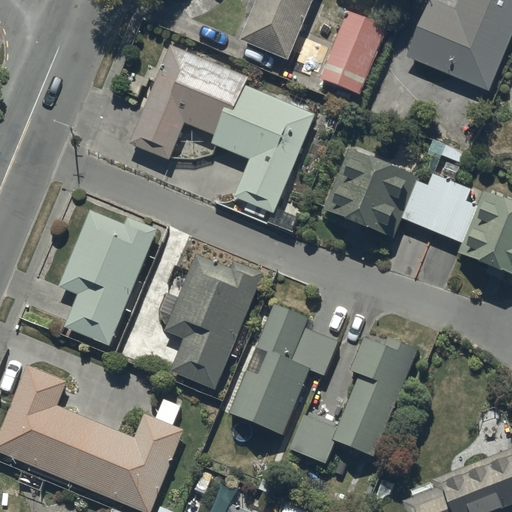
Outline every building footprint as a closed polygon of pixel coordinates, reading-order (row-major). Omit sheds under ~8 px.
[(258,0),(241,44),(290,64),(315,0),(258,0)] [(511,35),(511,0),(436,0),(434,5),(430,3),(408,60),(490,93),(511,35)] [(347,17),(321,83),(360,99),(385,33),(347,17)] [(186,128),(214,140),(210,148),(248,164),(233,200),(247,206),(244,213),(263,222),(266,215),(273,218),(316,119),(306,115),(309,107),(290,99),(286,107),(244,89),(247,82),(171,49),(129,147),(170,164),(186,128)] [(473,99),(427,82),(420,100),(438,106),(430,127),(459,138),(473,99)] [(324,209),(393,237),(418,177),(348,149),(324,209)] [(462,244),(478,205),(466,201),(471,189),(432,174),(428,185),(417,181),(401,220),(462,244)] [(511,201),(485,190),(460,253),(511,273),(511,201)] [(80,297),(67,328),(111,346),(116,334),(160,230),(129,218),(126,226),(92,212),(60,288),(80,297)] [(217,390),(263,274),(234,263),(231,269),(198,257),(182,298),(167,292),(160,309),(168,326),(165,332),(185,340),(172,372),(217,390)] [(276,305),(230,412),(284,434),(311,368),(326,374),(340,341),(305,327),(309,318),(276,305)] [(302,414),(290,450),(326,463),(334,441),(375,455),(413,347),(388,338),(385,346),(364,339),(352,371),(359,373),(339,427),(302,414)] [(27,367),(0,435),(0,452),(143,511),(151,511),(185,430),(174,426),(182,407),(163,399),(154,420),(144,416),(134,439),(58,407),(67,384),(27,367)] [(436,486),(403,500),(408,511),(511,511),(511,445),(433,479),(436,486)]
